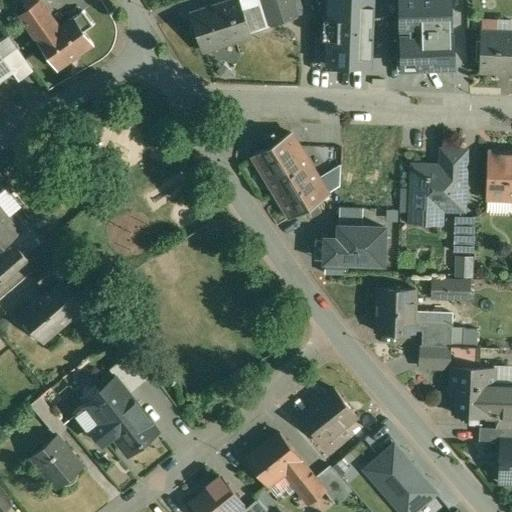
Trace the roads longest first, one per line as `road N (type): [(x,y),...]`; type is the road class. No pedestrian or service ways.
road 1 (residential): [(175,92),(270,107),(511,115)]
road 2 (residential): [(337,332),(175,92)]
road 3 (residential): [(337,332),(118,511)]
road 4 (residential): [(492,511),(337,332)]
road 5 (residential): [(175,92),(0,143)]
